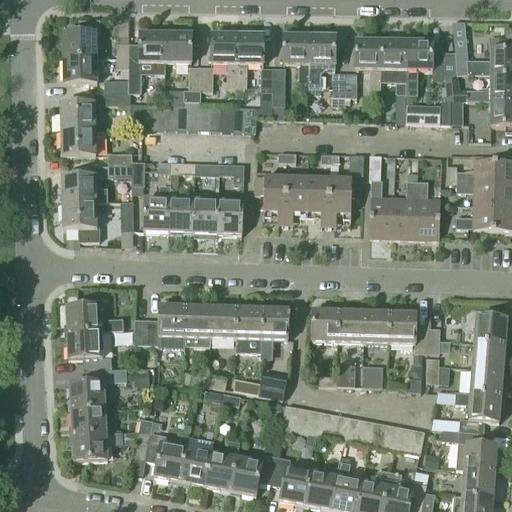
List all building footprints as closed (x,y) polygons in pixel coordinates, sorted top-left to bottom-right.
[(79,28),(79,41),(63,41),(64,66),(97,66),(96,42),(100,42),(100,28),(79,28)] [(153,38),(141,38),(141,41),(138,41),(138,53),(128,53),(128,74),(127,76),(127,89),(128,98),(140,98),(140,80),(154,80),(165,81),(165,70),(164,70),(164,41),(153,41),(153,38)] [(248,42),(236,42),(236,94),(247,94),(247,72),(262,72),(262,42),(259,42),(259,39),(248,39),(248,42)] [(319,43),(308,43),(308,91),(307,97),(319,97),(320,82),(322,77),(333,77),(334,73),(334,44),(333,44),(333,39),(319,39),(319,43)] [(190,41),(164,41),(164,70),(165,70),(190,71),(190,41)] [(227,94),(236,94),(236,42),(211,42),(210,71),(227,72),(227,94)] [(282,72),(298,72),(297,91),(308,91),(308,43),(283,43),(282,72)] [(507,45),(490,45),(490,70),(468,70),(467,57),(455,58),(457,82),(469,81),(473,82),(490,82),(511,81),(511,56),(507,56),(507,45)] [(369,96),(380,96),(381,48),(355,48),(354,78),(370,78),(369,96)] [(381,87),(396,88),(396,99),(405,100),(406,49),(381,48),(380,96),(381,87)] [(416,90),(417,79),(431,79),(432,49),(406,49),(405,100),(415,100),(416,90)] [(128,74),(128,53),(128,52),(117,52),(116,76),(127,76),(128,74)] [(64,66),(64,92),(97,91),(97,66),(64,66)] [(182,98),(182,110),(183,110),(201,110),(201,98),(201,75),(188,75),(188,98),(182,98)] [(212,75),(201,75),(201,98),(212,98),(212,75)] [(255,115),(254,124),(272,124),(272,113),(272,100),(272,76),(260,76),(260,100),(259,116),(255,115)] [(272,113),(283,113),(284,77),(272,76),(272,100),(272,113)] [(343,111),(343,105),(344,81),(332,81),(331,111),(343,111)] [(355,105),(356,82),(344,81),(343,105),(355,105)] [(511,107),(511,81),(490,82),(490,95),(482,94),(482,98),(468,98),(458,98),(458,86),(446,87),(447,107),(450,107),(463,107),(490,107),(511,107)] [(104,89),(104,101),(128,100),(128,98),(127,89),(104,89)] [(61,112),(61,138),(95,137),(95,112),(130,112),(130,100),(128,100),(104,101),(93,101),(93,111),(61,112)] [(450,131),(462,131),(463,107),(450,107),(450,120),(450,130),(450,131)] [(511,138),(511,107),(490,107),(490,133),(504,133),(504,138),(511,138)] [(131,136),(142,136),(143,112),(131,111),(131,136)] [(395,111),(395,129),(405,129),(406,112),(395,111)] [(142,136),(153,136),(154,112),(143,112),(142,136)] [(153,136),(164,137),(165,112),(154,112),(153,136)] [(165,112),(164,137),(175,137),(176,113),(165,112)] [(405,129),(450,130),(450,120),(439,120),(440,113),(406,112),(405,129)] [(176,113),(175,137),(186,137),(187,113),(182,113),(176,113)] [(198,114),(187,113),(186,137),(198,138),(198,114)] [(198,138),(209,138),(210,114),(201,114),(198,114),(198,138)] [(209,138),(220,139),(221,114),(210,114),(209,138)] [(220,139),(231,139),(232,115),(221,114),(220,139)] [(231,139),(242,139),(243,115),(232,115),(231,139)] [(254,140),(254,125),(254,115),(243,115),(242,139),(254,140)] [(96,164),(95,137),(61,138),(62,164),(96,164)] [(107,160),(107,172),(132,172),(132,169),(132,160),(107,160)] [(287,169),(287,160),(278,160),(278,169),(287,169)] [(287,160),(287,169),(296,169),(296,160),(287,160)] [(330,170),(330,161),(321,161),(321,170),(330,170)] [(330,161),(330,170),(339,170),(339,161),(330,161)] [(349,181),(363,182),(364,162),(350,161),(349,181)] [(369,205),(368,245),(393,245),(394,205),(381,204),(381,187),(380,187),(380,162),(369,162),(368,187),(370,187),(369,200),(371,200),(371,205),(369,205)] [(407,205),(394,205),(393,245),(416,246),(417,187),(418,164),(408,163),(408,178),(407,205)] [(457,177),(456,187),(511,189),(511,165),(475,164),(474,178),(457,177)] [(144,168),(141,168),(132,169),(132,172),(132,184),(132,193),(144,193),(144,168)] [(158,169),(157,180),(170,180),(170,169),(158,169)] [(170,180),(194,180),(195,170),(170,169),(170,180)] [(207,171),(206,181),(219,181),(219,171),(207,171)] [(219,181),(243,181),(244,172),(219,171),(219,181)] [(108,185),(132,184),(132,172),(107,172),(108,185)] [(62,183),(62,210),(96,209),(104,209),(108,209),(108,194),(96,194),(96,183),(62,183)] [(358,187),(255,185),(254,204),(262,204),(262,222),(278,222),(278,220),(291,220),(291,222),(321,223),(321,221),(334,221),(334,223),(351,223),(351,206),(358,206),(358,187)] [(439,206),(427,205),(428,187),(417,187),(416,246),(438,246),(439,206)] [(473,198),(473,211),(511,211),(511,189),(456,187),(456,198),(473,198)] [(168,240),(169,206),(170,193),(159,192),(159,205),(144,205),(143,239),(168,240)] [(168,240),(192,241),(194,206),(169,206),(168,240)] [(218,207),(194,206),(192,241),(196,245),(202,245),(206,241),(217,242),(218,207)] [(241,243),(242,208),(218,207),(217,242),(241,243)] [(132,208),(120,209),(120,216),(120,238),(132,238),(132,208)] [(96,209),(62,210),(63,236),(79,236),(79,248),(99,248),(99,235),(96,235),(96,209)] [(473,234),(473,235),(511,236),(511,211),(473,211),(473,223),(455,222),(454,235),(468,235),(468,233),(473,234)] [(272,317),(262,317),(261,360),(261,366),(272,366),(273,348),(288,348),(288,317),(287,317),(287,312),(274,312),(272,314),(272,317)] [(65,315),(66,341),(100,340),(100,338),(123,337),(122,327),(99,328),(99,314),(65,315)] [(159,345),(184,346),(185,315),(159,314),(158,329),(146,329),(146,338),(146,352),(159,353),(159,345)] [(211,315),(185,315),(184,346),(184,352),(210,353),(210,346),(211,315)] [(210,346),(235,347),(236,316),(211,315),(210,346)] [(262,317),(236,316),(235,347),(236,347),(235,360),(261,360),(262,317)] [(311,349),(337,349),(338,319),(312,318),(311,349)] [(337,349),(363,350),(364,319),(338,319),(337,349)] [(363,350),(388,351),(389,320),(364,319),(363,350)] [(415,359),(421,359),(427,359),(427,336),(415,336),(415,321),(389,320),(388,351),(415,351),(415,359)] [(476,323),(474,349),(505,351),(507,325),(476,323)] [(427,359),(439,360),(440,336),(427,336),(427,359)] [(146,338),(133,339),(133,352),(146,352),(146,338)] [(81,368),(81,379),(110,377),(109,366),(101,366),(100,340),(66,341),(67,368),(81,368)] [(474,349),(472,374),(503,377),(505,351),(474,349)] [(427,365),(427,377),(439,378),(439,365),(427,365)] [(408,378),(408,386),(421,386),(421,371),(415,371),(408,378)] [(138,378),(133,379),(134,392),(149,391),(148,378),(147,374),(138,374),(138,378)] [(472,374),(470,400),(501,402),(503,377),(472,374)] [(69,417),(103,416),(102,390),(125,389),(125,377),(110,377),(81,379),(82,392),(68,392),(69,417)] [(426,390),(438,390),(439,378),(427,377),(426,390)] [(189,391),(207,394),(209,385),(190,381),(189,391)] [(262,383),(260,391),(258,403),(282,407),(284,395),(273,393),(274,385),(262,383)] [(319,392),(336,393),(336,384),(319,383),(319,392)] [(336,393),(354,393),(355,384),(336,384),(336,393)] [(207,394),(224,397),(226,388),(209,385),(207,394)] [(421,399),(421,386),(408,386),(406,386),(406,398),(421,399)] [(246,400),(258,403),(260,391),(248,389),(246,400)] [(221,400),(206,397),(204,407),(211,408),(210,413),(218,415),(221,400)] [(437,398),(436,409),(455,410),(469,411),(468,426),(459,425),(459,427),(458,437),(484,439),(485,427),(499,428),(501,402),(470,400),(455,398),(455,400),(437,398)] [(240,404),(221,400),(218,415),(220,415),(221,410),(238,413),(240,404)] [(280,436),(293,438),(298,414),(285,411),(280,436)] [(293,438),(306,440),(310,416),(298,414),(293,438)] [(69,417),(70,443),(104,441),(104,440),(103,416),(69,417)] [(306,440),(318,443),(322,418),(310,416),(306,440)] [(318,443),(330,445),(334,420),(322,418),(318,443)] [(330,445),(343,447),(348,423),(334,420),(330,445)] [(343,447),(357,450),(361,425),(348,423),(343,447)] [(357,450),(369,452),(373,427),(361,425),(357,450)] [(152,428),(147,427),(140,426),(137,438),(137,439),(150,442),(152,428)] [(369,452),(380,454),(385,430),(373,427),(369,452)] [(152,428),(150,442),(160,443),(162,430),(152,428)] [(380,454),(394,457),(398,432),(385,430),(380,454)] [(394,457),(407,459),(411,434),(398,432),(394,457)] [(407,459),(420,461),(424,437),(411,434),(407,459)] [(178,436),(175,454),(160,451),(161,444),(160,443),(150,442),(145,469),(155,471),(153,484),(179,489),(185,456),(186,456),(189,439),(178,436)] [(458,437),(455,475),(495,478),(497,453),(483,452),(484,439),(458,437)] [(104,441),(70,443),(71,469),(105,467),(104,451),(122,451),(133,450),(135,450),(137,439),(137,438),(104,440),(104,441)] [(133,450),(130,466),(145,469),(150,442),(137,439),(135,450),(133,450)] [(277,447),(267,445),(264,458),(274,460),(277,447)] [(228,447),(225,463),(210,460),(204,493),(229,498),(235,465),(236,465),(239,449),(228,447)] [(179,489),(204,493),(210,460),(186,456),(185,456),(179,489)] [(425,459),(423,471),(435,473),(437,461),(425,459)] [(257,489),(270,492),(275,464),(263,462),(262,470),(236,465),(235,465),(229,498),(254,503),(257,489)] [(275,464),(270,492),(282,494),(279,507),(305,511),(311,479),(313,470),(302,468),(300,477),(286,474),(287,466),(275,464)] [(311,479),(305,511),(306,511),(331,511),(337,483),(338,474),(327,472),(326,481),(311,479)] [(455,476),(464,477),(462,501),(493,503),(495,478),(455,475),(455,476)] [(376,491),(362,488),(357,511),(383,511),(390,479),(378,477),(376,491)] [(427,479),(417,477),(415,477),(413,489),(425,491),(427,479)] [(421,511),(424,499),(425,491),(413,489),(412,497),(399,495),(401,481),(390,479),(383,511),(421,511)] [(331,511),(357,511),(362,488),(347,485),(337,483),(331,511)] [(432,511),(434,500),(424,499),(421,511),(432,511)] [(492,511),(493,503),(462,501),(461,507),(453,506),(452,511),(492,511)]
